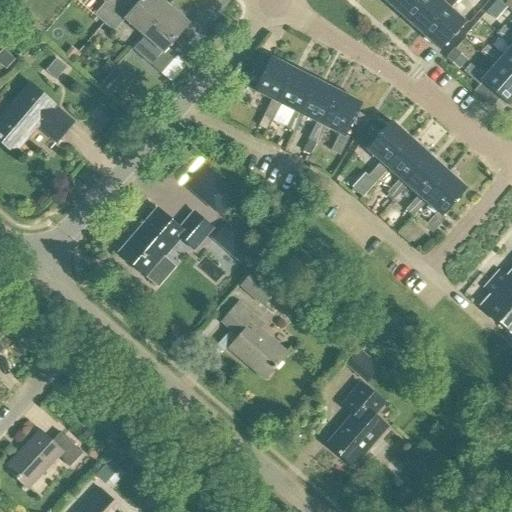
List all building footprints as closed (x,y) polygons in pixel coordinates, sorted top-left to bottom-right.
[(100,0),(105,3),(94,16),(103,24),(124,0),(100,0)] [(124,20),(143,37),(168,8),(159,0),(140,0),(134,7),(126,0),(124,0),(103,24),(113,33),(124,20)] [(382,0),(383,0),(402,17),(417,0),(382,0)] [(417,0),(402,17),(421,34),(446,7),(442,3),(438,0),(417,0)] [(446,7),(421,34),(440,51),(465,23),(449,10),(458,0),(445,0),(442,3),(446,7)] [(511,2),(509,0),(507,0),(503,5),(511,12),(511,2)] [(168,8),(143,37),(162,54),(151,66),(161,75),(183,49),(173,41),(188,25),(168,8)] [(497,35),(510,47),(511,45),(511,35),(503,27),(497,35)] [(480,54),(494,66),(496,63),(511,76),(511,45),(510,47),(500,59),(486,46),(480,54)] [(72,48),(65,57),(71,62),(78,53),(72,48)] [(458,70),(466,61),(454,50),(446,59),(458,70)] [(271,101),(263,117),(272,122),(280,105),(276,103),(293,70),(270,58),(265,69),(253,63),(242,86),(271,101)] [(511,76),(496,63),(494,66),(483,78),(469,65),(463,73),(478,86),(481,83),(507,107),(511,101),(511,76)] [(52,67),(46,74),(56,83),(62,75),(52,67)] [(294,133),(302,117),(298,115),(315,81),(293,70),(276,103),(280,105),(294,112),(285,129),(294,133)] [(316,144),(325,128),(321,126),(338,93),(315,81),(298,115),(302,117),(316,124),(308,140),(316,144)] [(56,107),(29,83),(0,116),(0,143),(14,156),(38,128),(56,144),(74,123),(56,107)] [(321,126),(325,128),(339,135),(330,151),(339,156),(348,138),(345,136),(361,104),(338,93),(321,126)] [(357,113),(351,124),(363,130),(368,119),(357,113)] [(375,183),(387,170),(383,166),(408,139),(389,122),(381,132),(374,140),(365,150),(380,163),(368,177),(375,183)] [(372,125),(365,133),(374,140),(381,132),(372,125)] [(399,180),(386,194),(394,200),(406,187),(402,183),(427,156),(408,139),(383,166),(387,170),(399,180)] [(308,140),(302,151),(311,156),(316,144),(308,140)] [(412,217),(425,203),(421,200),(446,173),(427,156),(402,183),(406,187),(417,197),(405,211),(412,217)] [(184,184),(221,215),(238,196),(201,165),(184,184)] [(421,200),(425,203),(436,214),(424,227),(431,234),(444,219),(442,216),(465,190),(446,173),(421,200)] [(358,181),(352,189),(362,198),(368,191),(368,190),(361,184),(358,181)] [(179,229),(156,210),(118,254),(146,277),(179,239),(193,250),(211,229),(193,213),(179,229)] [(257,266),(240,288),(262,306),(280,286),(257,266)] [(499,272),(491,281),(511,299),(511,270),(505,278),(499,272)] [(511,327),(511,299),(491,281),(483,290),(490,295),(479,308),(507,333),(511,327)] [(261,325),(237,304),(221,322),(238,337),(228,348),(264,379),(286,355),(257,330),(261,325)] [(355,353),(344,366),(356,376),(367,363),(370,360),(358,350),(355,353)] [(383,405),(360,384),(341,405),(352,415),(326,445),(351,467),(386,428),(373,416),(383,405)] [(51,443),(40,432),(6,469),(27,490),(58,456),(70,467),(83,454),(60,433),(51,443)] [(105,465),(95,476),(104,485),(108,481),(114,486),(119,481),(125,475),(110,461),(105,465)] [(116,505),(100,490),(78,511),(115,511),(112,509),(116,505)]
